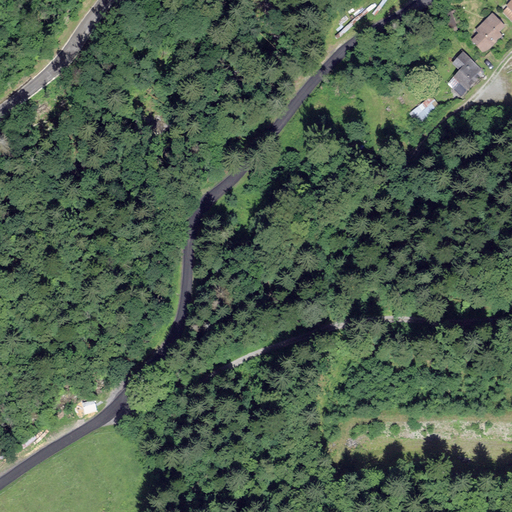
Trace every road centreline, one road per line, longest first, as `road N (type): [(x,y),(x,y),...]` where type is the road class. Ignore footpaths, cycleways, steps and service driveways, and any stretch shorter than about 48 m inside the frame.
road 1 (unclassified): [(0,484),(128,394),(179,321),(200,205),(242,168),(326,60),(423,0)]
road 2 (track): [(144,371),(205,375),(317,331),(511,321)]
road 3 (tertiary): [(104,0),(0,113)]
